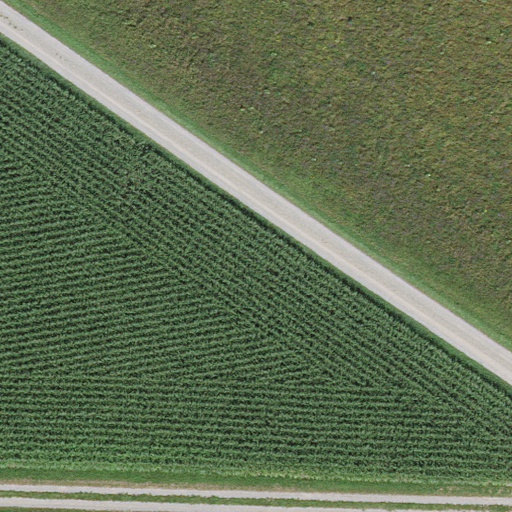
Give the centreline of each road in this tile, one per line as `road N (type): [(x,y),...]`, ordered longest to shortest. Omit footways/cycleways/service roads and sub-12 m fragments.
road 1 (track): [(511,370),(0,21)]
road 2 (track): [(0,497),(436,511)]
